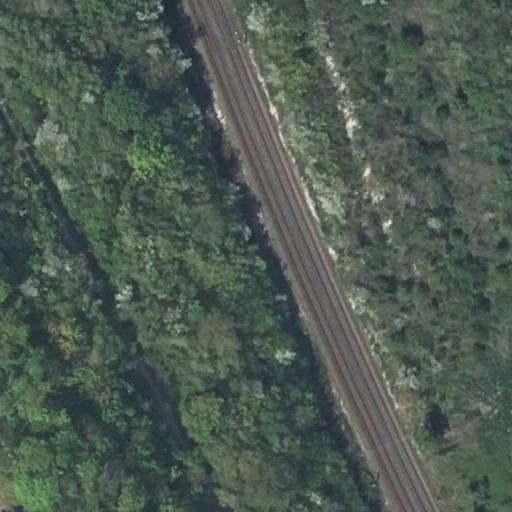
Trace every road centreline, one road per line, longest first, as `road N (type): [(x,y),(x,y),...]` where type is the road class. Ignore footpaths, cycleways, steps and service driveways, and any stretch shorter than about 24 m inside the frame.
road 1 (track): [(226,511),(0,96)]
road 2 (track): [(511,303),(419,0)]
